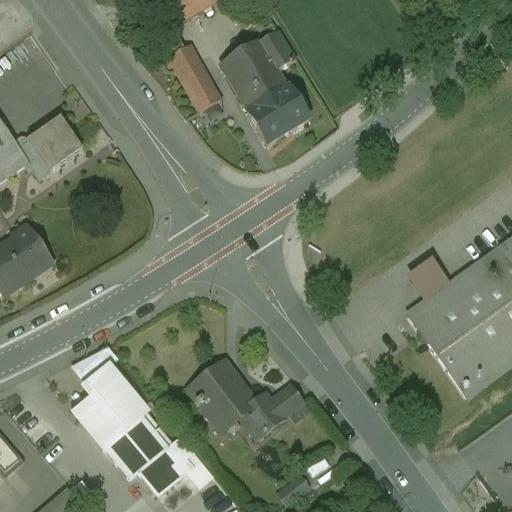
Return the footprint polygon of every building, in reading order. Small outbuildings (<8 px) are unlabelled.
[(162,0),(178,25),(220,0),(162,0)] [(166,32),(155,39),(197,117),(220,103),(189,47),(178,53),(166,32)] [(277,36),(219,71),(267,150),(307,125),(277,76),(295,65),(277,36)] [(60,120),(28,141),(50,175),(82,154),(60,120)] [(0,185),(24,168),(8,143),(0,130),(0,185)] [(28,141),(8,143),(24,168),(38,184),(50,175),(28,141)] [(50,267),(24,227),(8,237),(12,243),(0,250),(0,298),(1,300),(50,267)] [(511,367),(511,243),(404,320),(463,403),(511,367)] [(223,367),(188,394),(197,407),(194,409),(196,412),(201,408),(219,431),(236,418),(239,423),(240,422),(256,410),(254,407),(246,397),(245,398),(238,388),(239,388),(223,367)] [(91,397),(71,414),(103,453),(147,418),(121,387),(109,373),(86,391),(91,397)] [(266,398),(254,407),(256,410),(240,422),(257,445),(285,423),(266,398)] [(103,453),(104,455),(129,484),(142,473),(155,489),(193,458),(181,442),(172,448),(147,418),(103,453)] [(24,467),(0,439),(0,478),(4,483),(24,467)] [(301,482),(279,499),(286,509),(308,492),(301,482)] [(83,511),(66,492),(42,511),(83,511)]
